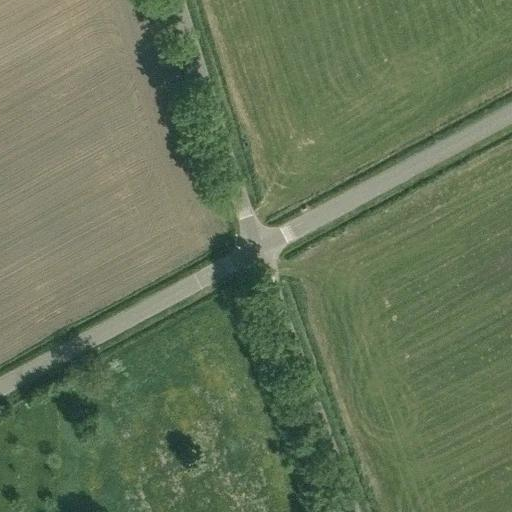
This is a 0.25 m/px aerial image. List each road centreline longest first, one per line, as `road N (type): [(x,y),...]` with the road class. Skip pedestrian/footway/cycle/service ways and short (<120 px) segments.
road 1 (unclassified): [(0,386),(256,250)]
road 2 (unclassified): [(256,250),(511,114)]
road 3 (unclassified): [(358,511),(256,250)]
road 4 (unclassified): [(256,250),(174,0)]
